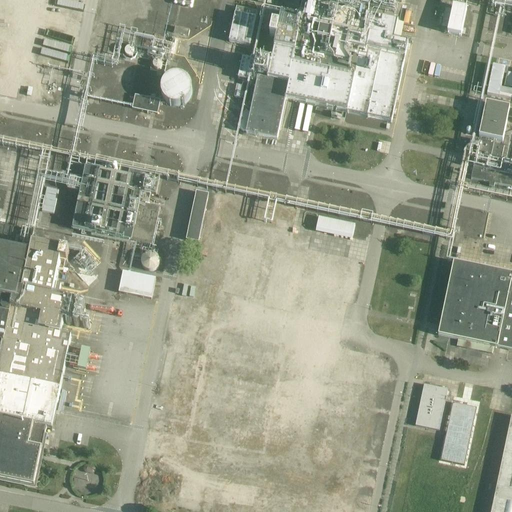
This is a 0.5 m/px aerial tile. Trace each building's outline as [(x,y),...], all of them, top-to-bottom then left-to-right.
[(344,111),(392,121),(409,43),(395,40),(399,21),(369,15),(372,0),(307,0),(304,19),(282,14),(279,27),(273,25),(270,38),(277,39),(271,64),(242,58),(238,80),(257,84),(247,133),(277,140),(286,100),(290,101),(290,100),(333,109),(332,111),(343,113),(344,111)] [(398,5),(398,4),(398,2),(398,1),(397,0),(396,0),(391,0),(390,0),(390,1),(389,3),(389,4),(389,5),(390,6),(391,7),(392,8),(393,8),(394,8),(395,8),(396,8),(397,7),(398,6),(398,5)] [(453,6),(447,34),(461,37),(467,9),(453,6)] [(237,8),(229,43),(250,47),(258,12),(237,8)] [(190,31),(175,28),(174,34),(188,37),(190,31)] [(153,66),(153,67),(154,68),(154,69),(155,69),(155,70),(156,70),(157,70),(158,70),(159,70),(160,70),(161,69),(162,68),(162,67),(162,66),(162,65),(162,64),(162,63),(161,62),(160,62),(160,61),(158,61),(157,61),(155,61),(155,62),(154,62),(154,63),(153,64),(153,65),(153,66)] [(511,74),(508,74),(505,87),(511,88),(511,91),(500,89),(505,69),(493,67),(487,96),(511,101),(511,97),(511,74)] [(162,97),(163,99),(163,100),(164,101),(165,102),(166,103),(167,104),(168,105),(169,105),(170,106),(172,106),(173,107),(174,107),(176,107),(177,107),(178,107),(180,107),(181,107),(182,106),(184,106),(185,105),(186,104),(187,104),(188,103),(189,102),(190,100),(190,99),(191,98),(192,97),(192,96),(192,94),(192,93),(192,91),(192,90),(192,89),(192,87),(191,86),(191,85),(190,84),(189,83),(189,82),(188,81),(187,80),(185,79),(184,78),(183,78),(182,77),(181,77),(179,76),(178,76),(177,76),(175,76),(174,76),(172,77),(171,77),(170,78),(169,78),(168,79),(167,80),(166,81),(165,82),(164,83),(163,84),(163,85),(162,87),(162,88),(161,89),(161,91),(161,92),(161,93),(162,95),(162,96),(162,97)] [(161,102),(135,96),(132,110),(158,115),(161,102)] [(487,103),(480,137),(504,141),(510,108),(487,103)] [(511,161),(498,159),(501,144),(480,140),(472,177),(492,181),(491,186),(498,187),(499,183),(511,185),(511,161)] [(153,245),(156,234),(161,209),(140,204),(143,192),(158,195),(161,178),(131,172),(130,177),(87,168),(84,182),(71,180),(70,188),(82,191),(74,229),(133,241),(153,245)] [(213,192),(200,189),(190,237),(202,240),(213,192)] [(0,480),(34,487),(46,428),(52,430),(71,338),(60,336),(68,301),(58,299),(61,287),(56,286),(61,263),(67,264),(69,254),(63,253),(65,241),(35,234),(36,234),(0,226),(0,218),(1,218),(5,200),(0,198),(0,480)] [(355,226),(319,218),(316,233),(352,241),(355,226)] [(161,264),(161,263),(161,262),(160,261),(160,260),(160,259),(159,259),(158,257),(157,256),(156,256),(155,255),(153,255),(151,254),(150,255),(148,255),(147,256),(146,256),(145,258),(144,259),(143,261),(142,262),(142,263),(142,264),(143,266),(143,267),(143,268),(144,269),(146,271),(147,272),(149,272),(149,273),(150,273),(152,273),(153,273),(154,273),(154,272),(155,272),(157,271),(158,270),(159,269),(160,268),(160,267),(161,266),(161,265),(161,264)] [(511,273),(457,262),(441,336),(458,340),(457,348),(492,355),(494,347),(511,350),(511,273)] [(125,274),(121,294),(152,301),(156,281),(125,274)] [(427,382),(418,423),(442,429),(450,387),(427,382)] [(459,390),(445,449),(469,454),(482,396),(459,390)] [(511,511),(511,417),(492,511),(511,511)]
